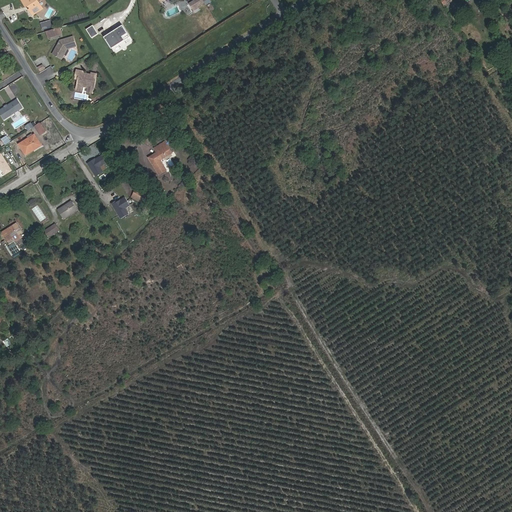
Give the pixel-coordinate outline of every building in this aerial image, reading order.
[(43,9),(36,0),(21,0),(26,7),(27,6),(28,6),(30,8),(29,9),(33,15),(43,9)] [(198,6),(194,1),(190,4),(194,10),(199,7),(198,6)] [(130,37),(123,25),(104,37),(112,48),(130,37)] [(98,34),(93,26),(87,29),(92,38),(98,34)] [(48,38),(62,34),(60,27),(46,32),(48,38)] [(76,46),(73,37),(60,41),(53,54),(62,59),(67,49),(76,46)] [(93,93),(97,75),(91,74),(89,75),(87,75),(86,73),(85,71),(80,70),(78,79),(76,89),(82,91),(83,86),(85,85),(87,85),(89,87),(88,92),(93,93)] [(0,112),(4,120),(22,108),(17,99),(0,110),(0,112)] [(45,132),(40,123),(35,126),(41,135),(45,132)] [(26,155),(40,146),(36,140),(37,139),(35,134),(19,144),(26,155)] [(166,170),(160,160),(171,153),(165,142),(155,148),(158,153),(150,158),(160,174),(166,170)] [(5,174),(13,170),(3,152),(0,153),(0,165),(0,166),(5,174)] [(103,172),(99,165),(101,164),(102,165),(109,161),(104,154),(98,158),(98,159),(96,161),(95,159),(88,163),(96,176),(103,172)] [(142,201),(145,195),(141,193),(136,190),(132,197),(137,200),(138,199),(142,201)] [(147,204),(150,198),(145,195),(142,201),(147,204)] [(129,214),(125,208),(130,205),(125,197),(121,199),(121,200),(120,201),(119,201),(116,203),(115,201),(112,203),(121,219),(129,214)] [(77,210),(72,201),(58,210),(64,219),(77,210)] [(22,232),(17,223),(13,225),(19,234),(20,233),(22,232)] [(59,230),(55,224),(48,229),(51,234),(59,230)] [(22,237),(20,233),(19,234),(13,225),(2,233),(7,242),(13,238),(15,241),(22,237)]
